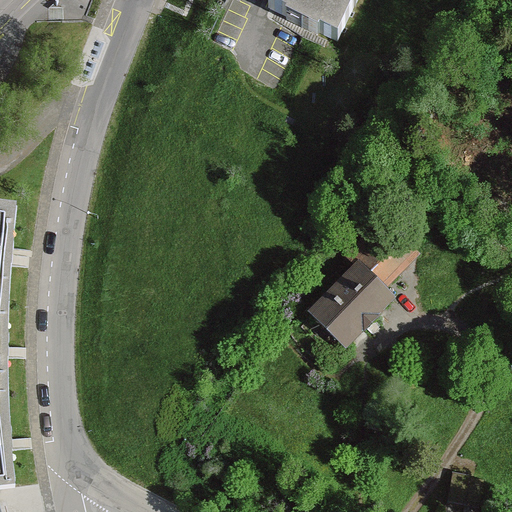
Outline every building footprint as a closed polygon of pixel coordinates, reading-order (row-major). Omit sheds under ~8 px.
[(366,0),(286,0),(273,29),(339,59),(366,0)] [(0,209),(0,305),(11,306),(16,211),(0,209)] [(388,220),(348,262),(357,270),(384,295),(423,253),(388,220)] [(384,295),(357,270),(309,322),(350,361),(398,309),(384,295)] [(0,400),(10,401),(11,306),(0,305),(0,400)] [(0,492),(17,490),(10,401),(0,400),(0,492)]
